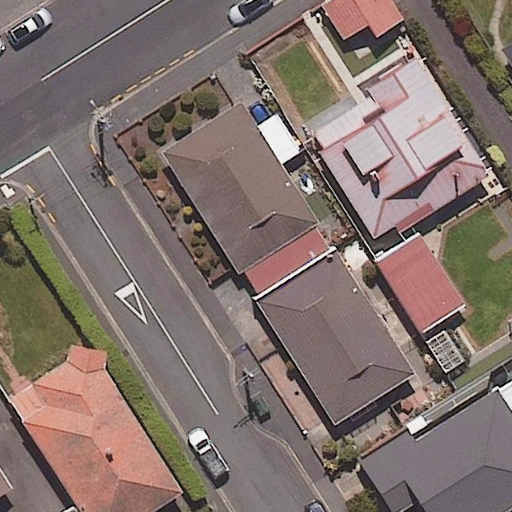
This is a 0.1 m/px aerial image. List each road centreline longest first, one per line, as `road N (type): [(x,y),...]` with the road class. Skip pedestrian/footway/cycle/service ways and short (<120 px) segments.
road 1 (residential): [(17,96),(281,511)]
road 2 (tertiary): [(170,0),(17,96)]
